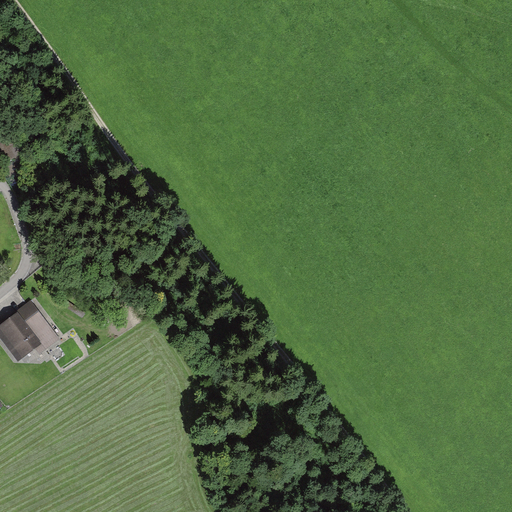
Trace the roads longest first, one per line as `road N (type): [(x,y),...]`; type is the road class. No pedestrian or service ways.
road 1 (track): [(10,0),(186,243),(405,511)]
road 2 (track): [(28,256),(43,255),(78,285),(120,291),(147,307),(191,393),(205,483),(223,511)]
